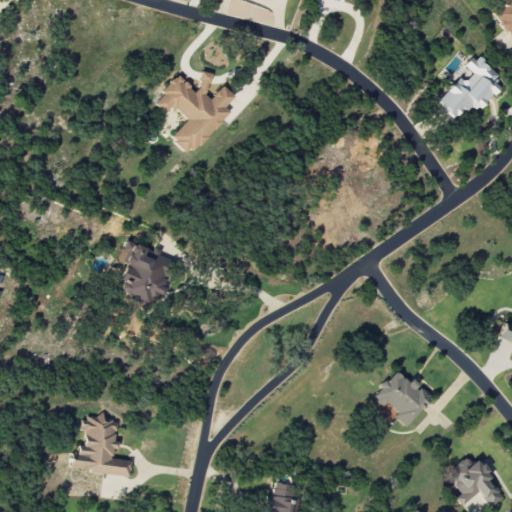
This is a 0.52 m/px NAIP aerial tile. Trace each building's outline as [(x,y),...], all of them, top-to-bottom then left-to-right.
[(511,0),(503,0),(499,4),(490,16),(492,17),(501,29),(511,36),(511,0)] [(433,102),(452,119),(467,102),(476,110),(497,87),(491,82),(497,76),(472,53),(461,65),(470,73),(462,82),(457,76),(433,102)] [(167,138),(179,149),(190,152),(227,112),(221,108),(232,96),(220,85),(209,97),(203,96),(209,74),(207,73),(199,71),(194,90),(193,91),(174,74),(161,89),(159,96),(152,104),(162,113),(166,108),(174,110),(184,119),(167,138)] [(166,295),(157,255),(160,247),(147,250),(132,244),(129,245),(127,249),(118,250),(114,261),(119,263),(121,273),(120,276),(121,285),(118,294),(144,303),(145,299),(166,295)] [(511,326),(500,323),(495,338),(511,343),(511,326)] [(404,425),(428,399),(394,368),(370,395),(404,425)] [(126,478),(129,461),(109,458),(111,448),(112,448),(116,422),(104,420),(104,417),(82,414),(79,430),(83,431),(80,446),(76,446),(74,455),(69,455),(67,467),(126,478)] [(475,492),(487,507),(499,498),(485,478),(487,476),(474,459),(467,464),(463,457),(442,472),(457,493),(450,499),(456,506),(475,492)] [(291,511),(290,511),(293,485),(272,482),(270,496),(263,495),(261,511),(264,511),(291,511)]
